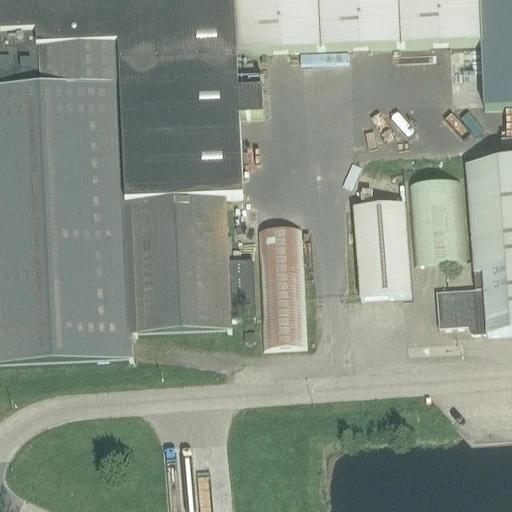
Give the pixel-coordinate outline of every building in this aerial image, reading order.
[(236,99),(235,82),(234,63),(482,51),(479,0),(0,0),(0,372),(131,366),(130,344),(229,340),(228,331),(253,330),(250,273),(224,274),(222,207),(239,207),(237,126),(261,125),(260,98),(236,99)] [(511,0),(479,0),(482,51),(485,112),(511,110),(511,0)] [(511,167),(465,172),(473,278),(481,278),(483,297),(436,301),(439,337),(469,335),(470,338),(471,341),(474,341),(487,341),(487,344),(511,342),(511,167)] [(458,188),(412,192),(419,273),(464,269),(458,188)] [(359,307),(408,303),(402,212),(353,216),(359,307)] [(299,237),(256,240),(261,358),(306,356),(299,237)] [(242,350),(253,349),(253,341),(242,341),(242,350)]
